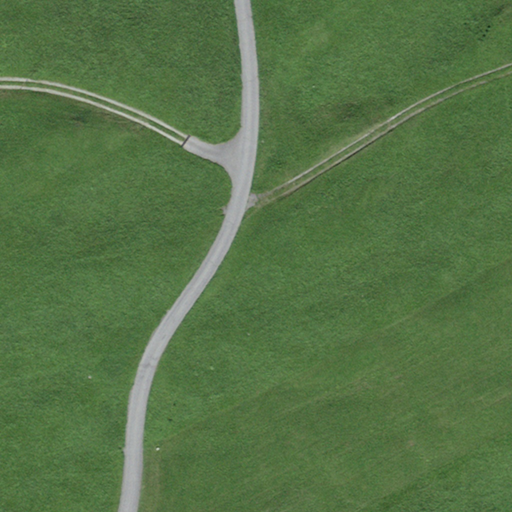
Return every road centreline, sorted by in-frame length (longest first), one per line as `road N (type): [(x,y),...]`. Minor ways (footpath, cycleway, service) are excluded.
road 1 (unclassified): [(129,511),(144,382),(224,243),(246,185),(252,127),(242,0)]
road 2 (track): [(238,210),(414,109),(511,69)]
road 3 (track): [(248,170),(103,102),(0,85)]
